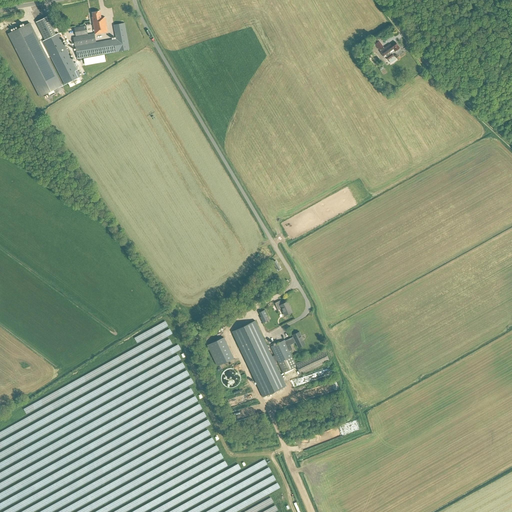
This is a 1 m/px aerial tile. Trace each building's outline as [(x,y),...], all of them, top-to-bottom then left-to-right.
[(100,11),(92,12),(93,17),(92,17),(95,34),(108,32),(105,17),(101,18),(100,11)] [(56,34),(47,17),(36,22),(45,40),(56,34)] [(40,97),(62,86),(30,22),(8,34),(40,97)] [(116,39),(96,42),(94,33),(73,37),(75,46),(78,59),(129,49),(124,23),(113,25),(116,39)] [(86,26),(74,28),(76,36),(88,34),(86,26)] [(45,40),(43,41),(51,57),(66,49),(59,33),(56,34),(45,40)] [(383,46),(379,41),(377,38),(374,40),(375,43),(375,44),(379,50),(383,46)] [(391,53),(391,52),(394,50),(394,51),(400,48),(395,41),(391,44),(390,44),(380,51),(384,57),(385,56),(388,60),(389,59),(391,58),(394,56),(391,52),(391,53)] [(66,49),(51,57),(65,84),(80,76),(66,49)] [(0,180),(0,204),(12,194),(0,180)] [(280,300),(275,303),(278,310),(281,308),(285,316),(292,312),(287,301),(282,304),(280,300)] [(270,319),(265,310),(259,312),(261,316),(260,317),(263,323),(270,319)] [(287,346),(284,340),(271,346),(275,355),(272,356),(255,320),(232,331),(263,397),(286,386),(274,361),(277,360),(283,373),(297,367),(301,374),(330,361),(325,350),(296,363),(294,359),(293,359),(287,346)] [(293,359),(294,359),(290,351),(293,349),(290,345),(296,342),(298,347),(305,344),(299,332),(292,335),(293,337),(285,341),(285,340),(284,340),(287,346),(293,359)] [(202,345),(209,368),(220,365),(219,362),(222,361),(221,357),(223,356),(218,341),(202,345)] [(221,376),(221,377),(221,379),(221,381),(222,382),(222,383),(223,385),(225,386),(226,386),(227,387),(229,388),(230,388),(232,388),(233,387),(235,387),(236,386),(237,385),(238,384),(239,383),(240,382),(241,380),(241,379),(241,377),(241,376),(240,374),(240,373),(239,372),(238,370),(237,369),(235,369),(234,368),(232,368),(231,368),(229,368),(228,368),(226,369),(225,370),(224,371),(223,372),(222,373),(221,374),(221,376)]
